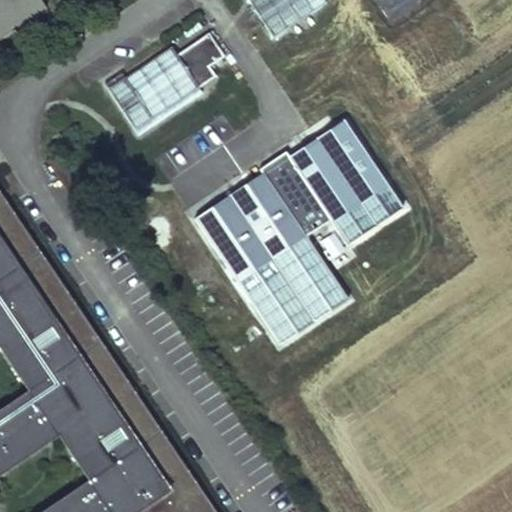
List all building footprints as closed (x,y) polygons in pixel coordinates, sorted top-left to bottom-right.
[(0,0),(0,39),(48,7),(43,0),(0,0)] [(252,0),(275,33),(324,0),(252,0)] [(473,44),(511,13),(511,0),(452,0),(444,7),(473,44)] [(178,34),(183,44),(210,30),(205,20),(178,34)] [(124,72),(107,83),(141,133),(204,90),(201,86),(216,76),(210,66),(223,57),(208,34),(177,54),(171,46),(127,76),(124,72)] [(333,216),(350,241),(406,204),(347,115),(291,153),(333,216)] [(262,170),(307,234),(333,216),(291,153),(262,170)] [(62,156),(49,164),(79,210),(92,200),(62,156)] [(194,216),(280,342),(349,296),(307,234),(262,170),(194,216)] [(218,511),(0,191),(0,351),(28,393),(0,411),(0,476),(0,477),(59,438),(88,482),(43,511),(218,511)]
